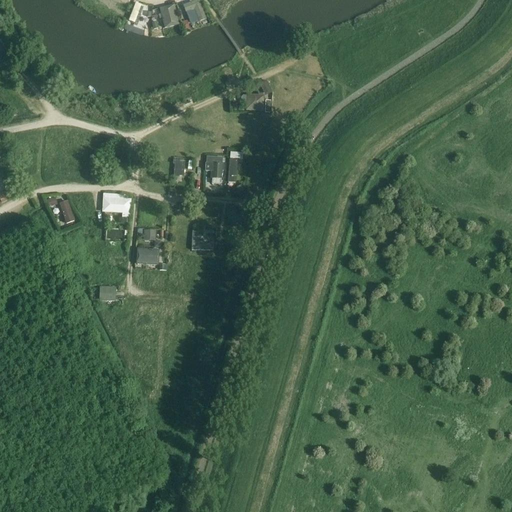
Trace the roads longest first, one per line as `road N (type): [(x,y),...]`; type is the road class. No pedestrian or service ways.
road 1 (residential): [(134,139),(305,55)]
road 2 (residential): [(0,211),(55,188),(134,189)]
road 3 (residential): [(0,131),(56,120),(134,139)]
